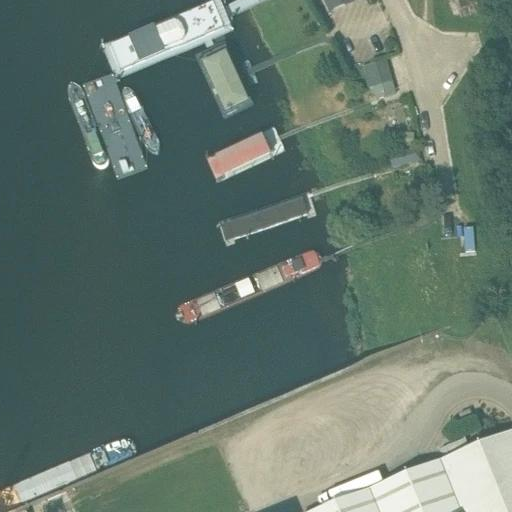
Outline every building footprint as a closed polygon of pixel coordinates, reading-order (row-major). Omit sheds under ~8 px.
[(321,0),(328,13),(355,2),(353,0),(321,0)] [(453,0),(459,15),(479,9),(475,0),(453,0)] [(216,4),(111,45),(122,72),(226,30),(216,4)] [(227,48),(203,58),(226,109),(249,98),(227,48)] [(372,89),(373,88),(376,100),(397,95),(389,68),(369,73),(372,89)] [(398,147),(415,147),(415,135),(398,135),(398,147)] [(222,175),(271,156),(263,136),(216,155),(222,175)] [(393,170),(413,164),(409,150),(388,156),(393,170)] [(305,209),(299,195),(240,222),(246,237),(305,209)] [(477,237),(467,224),(466,224),(457,235),(470,250),(477,237)] [(322,268),(317,253),(191,297),(195,310),(322,268)] [(511,511),(511,432),(317,511),(511,511)]
